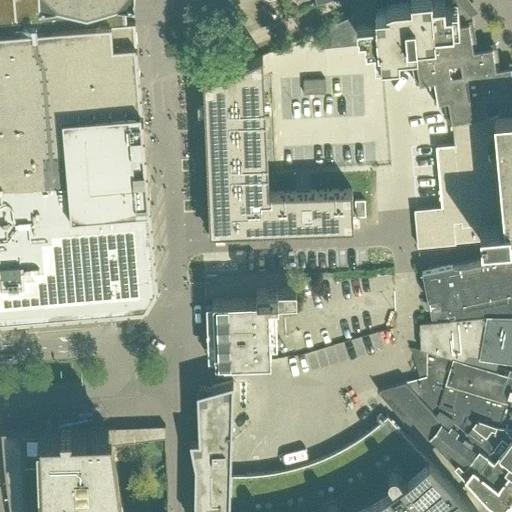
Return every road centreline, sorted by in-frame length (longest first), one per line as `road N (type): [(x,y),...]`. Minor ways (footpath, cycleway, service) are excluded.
road 1 (residential): [(0,399),(131,387),(128,341),(0,351)]
road 2 (unknown): [(1,121),(100,114),(109,77),(94,27),(0,32)]
road 3 (unknown): [(162,154),(17,172),(0,161)]
